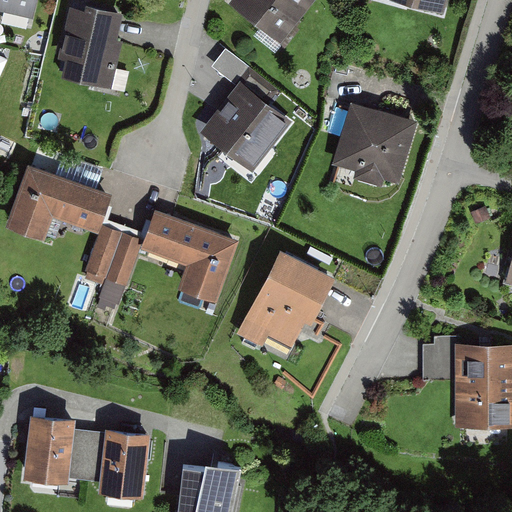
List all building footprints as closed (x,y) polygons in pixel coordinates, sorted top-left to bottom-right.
[(0,0),(0,9),(36,18),(40,0),(0,0)] [(125,9),(82,0),(69,0),(54,74),(129,90),(134,66),(123,64),(129,38),(119,36),(125,9)] [(317,0),(233,0),(231,4),(284,44),(317,0)] [(388,0),(446,17),(451,0),(388,0)] [(249,66),(226,48),(220,56),(213,65),(236,83),(249,66)] [(241,81),(199,130),(251,174),(292,125),(241,81)] [(421,124),(354,103),(334,166),(402,187),(421,124)] [(111,195),(28,164),(4,227),(44,241),(54,216),(98,232),(111,195)] [(242,241),(159,211),(146,247),(191,264),(182,290),(219,303),(242,241)] [(145,239),(105,224),(87,272),(128,287),(145,239)] [(334,277),(284,250),(239,332),(266,347),(272,335),(295,347),(334,277)] [(511,343),(457,345),(458,428),(511,427),(511,343)] [(152,432),(106,427),(104,433),(76,430),(77,418),(29,414),(22,480),(72,485),(72,478),(98,481),(97,493),(146,498),(152,432)] [(205,467),(184,464),(178,511),(234,511),(243,468),(206,460),(205,467)]
